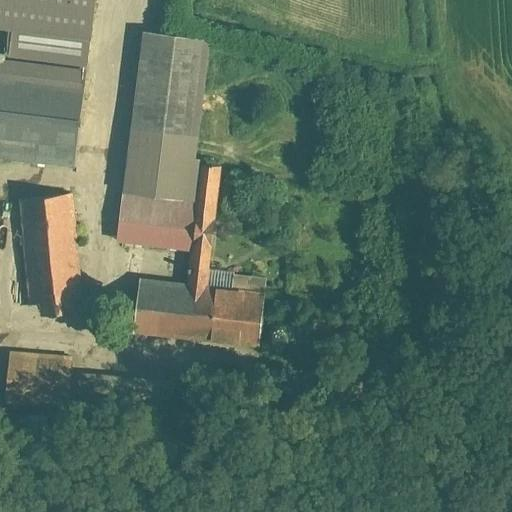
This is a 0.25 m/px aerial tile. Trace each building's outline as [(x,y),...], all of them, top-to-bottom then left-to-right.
[(92,0),(0,0),(0,29),(14,32),(88,41),(92,0)] [(88,41),(14,32),(10,62),(84,72),(88,41)] [(123,235),(189,243),(184,283),(146,278),(140,327),(262,342),(269,287),(213,280),(228,166),(199,163),(214,41),(148,33),(123,235)] [(0,61),(0,155),(72,164),(84,72),(10,62),(0,61)] [(20,199),(31,303),(84,298),(73,193),(20,199)] [(77,362),(15,356),(11,397),(73,403),(77,362)]
